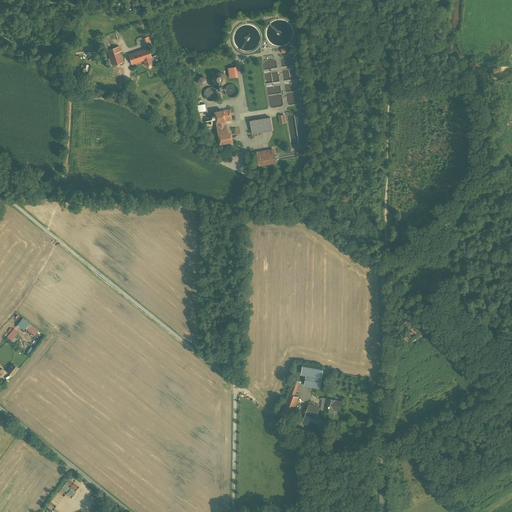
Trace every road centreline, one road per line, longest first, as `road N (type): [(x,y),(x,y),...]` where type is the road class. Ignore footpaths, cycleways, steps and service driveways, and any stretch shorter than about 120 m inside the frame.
road 1 (residential): [(214,159),(300,205),(388,278),(381,511)]
road 2 (track): [(233,511),(234,384),(0,201)]
road 3 (track): [(374,0),(376,31),(391,54),(388,278)]
road 4 (track): [(234,384),(333,450),(383,451)]
road 5 (unclassified): [(129,511),(0,408)]
road 6 (track): [(383,453),(496,391)]
